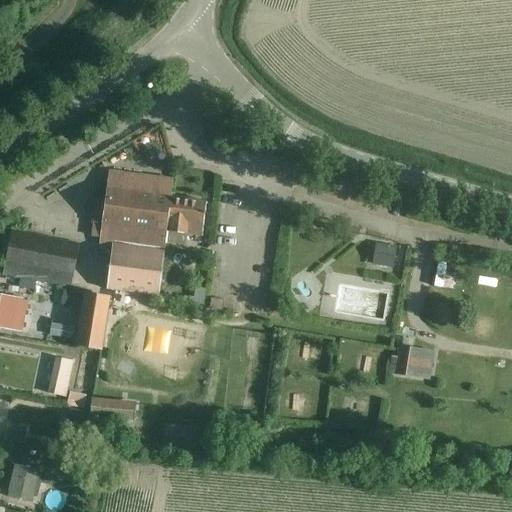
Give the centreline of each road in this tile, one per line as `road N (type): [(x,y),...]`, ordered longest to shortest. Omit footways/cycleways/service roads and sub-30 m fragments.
road 1 (unclassified): [(511,207),(300,138),(192,38)]
road 2 (unclassified): [(0,149),(192,38)]
